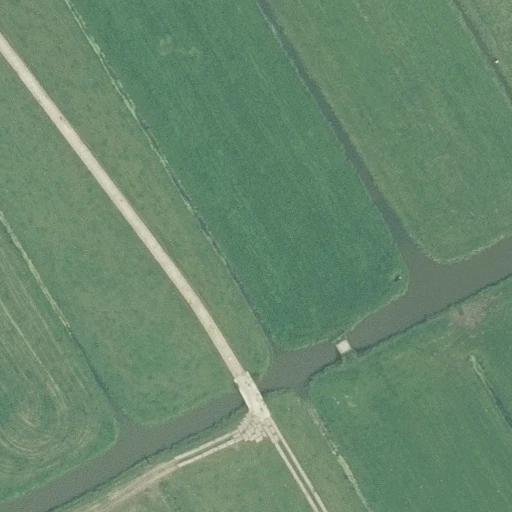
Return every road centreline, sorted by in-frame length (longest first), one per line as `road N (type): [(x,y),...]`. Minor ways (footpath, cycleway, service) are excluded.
road 1 (track): [(262,419),(207,323),(0,45)]
road 2 (track): [(85,511),(262,419),(318,511)]
